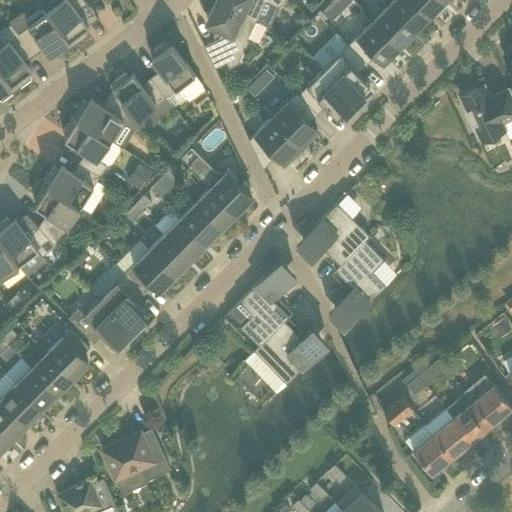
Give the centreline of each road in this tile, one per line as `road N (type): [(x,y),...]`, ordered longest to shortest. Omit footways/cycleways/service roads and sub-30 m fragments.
road 1 (residential): [(0,505),(500,0)]
road 2 (residential): [(0,136),(136,34),(154,5)]
